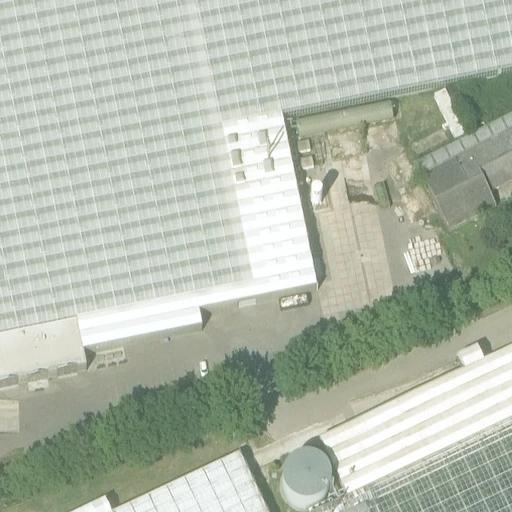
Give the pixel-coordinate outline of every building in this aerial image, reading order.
[(511,0),(0,0),(0,388),(86,372),(82,357),(200,332),(198,316),(316,292),(282,122),(511,73),(511,0)] [(511,130),(422,177),(449,231),(497,207),(489,191),(511,179),(511,130)] [(511,511),(511,351),(483,366),(476,351),(456,361),(463,375),(318,443),(346,501),(323,511),(511,511)] [(263,511),(238,458),(123,511),(107,511),(103,504),(86,511),(263,511)] [(294,511),(303,511),(335,500),(320,458),(280,473),(294,511)]
